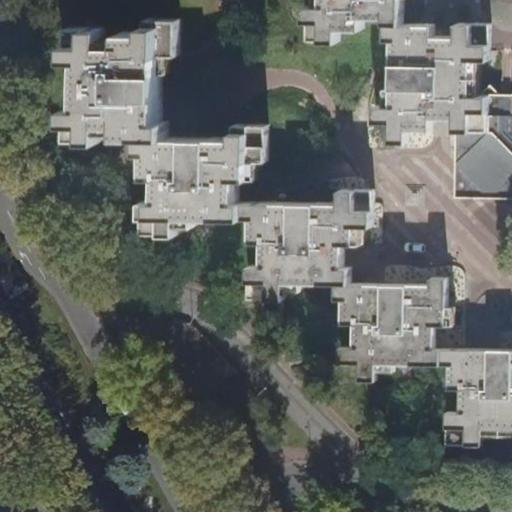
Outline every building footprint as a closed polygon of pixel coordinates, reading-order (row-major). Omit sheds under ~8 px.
[(391,20),(390,27),(407,18),(407,1),(407,0),(326,0),(326,7),(311,7),(311,42),(343,43),(343,30),(367,30),(368,20),(391,20)] [(458,122),(458,131),(489,131),(490,96),(483,96),(475,96),(476,62),(490,62),(491,54),(491,51),(492,27),(458,27),(457,38),(446,37),(435,37),(435,26),(420,26),(407,26),(407,18),(390,27),(390,42),(396,42),(395,108),(380,108),(380,125),(395,126),(394,143),(411,144),(412,132),(435,133),(436,121),(458,122)] [(144,155),(150,156),(173,139),(173,124),(167,123),(167,97),(167,57),(182,57),(182,22),(151,21),(150,34),(126,34),(126,48),(108,48),(108,32),(74,31),(74,62),(86,62),(85,109),(74,109),(73,141),(108,142),(109,127),(125,127),(125,138),(144,139),(144,155)] [(457,146),(456,191),(511,191),(511,96),(504,96),(500,93),(492,88),(483,96),(490,96),(489,131),(458,131),(457,146)] [(173,139),(150,156),(150,171),(149,180),(160,180),(160,204),(148,204),(147,237),(182,238),(183,223),(254,223),(254,246),(266,246),(265,270),(253,270),(253,302),(290,302),(290,286),(305,286),(313,286),(340,287),(340,302),(345,302),(345,309),(345,319),(346,327),(358,327),(358,351),(346,350),(346,366),(365,367),(366,383),(381,382),(381,367),(416,368),(437,368),(452,368),(452,378),(452,384),(452,391),(464,391),(463,415),(451,415),(451,448),(486,447),(486,432),(511,431),(511,350),(439,350),(440,329),(451,328),(452,280),(436,280),(436,287),(354,286),(355,269),(346,269),(346,246),(359,246),(359,228),(375,228),(376,193),(369,193),(342,193),(342,206),(241,205),(242,182),(254,182),(254,164),(270,164),(270,128),(238,128),(237,139),(191,139),(173,139)] [(211,390),(238,373),(195,327),(189,322),(176,319),(169,327),(166,336),(198,393),(211,390)]
